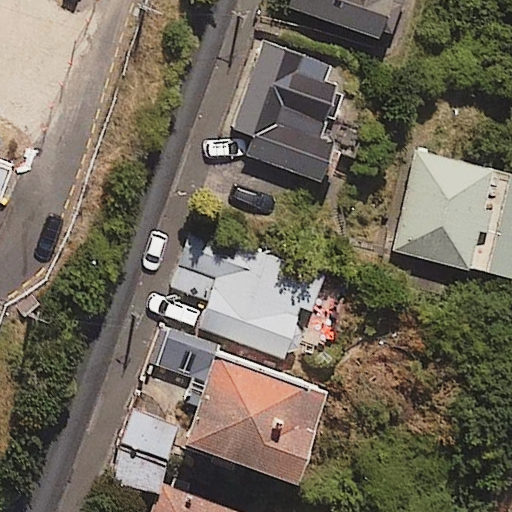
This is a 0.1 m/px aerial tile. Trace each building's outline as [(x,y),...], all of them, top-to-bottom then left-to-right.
[(390,0),(286,0),(285,5),(378,37),(390,0)] [(342,70),(261,41),(223,146),(322,182),(336,146),(317,139),(342,70)] [(511,252),(511,173),(414,152),(392,251),(507,277),(511,252)] [(0,199),(5,202),(20,162),(0,154),(0,199)] [(320,270),(189,228),(170,288),(204,298),(195,328),(280,355),(295,308),(307,311),(320,270)] [(319,390),(211,350),(179,441),(287,480),(319,390)] [(174,425),(129,412),(109,479),(154,493),(174,425)] [(234,511),(160,485),(149,511),(234,511)]
